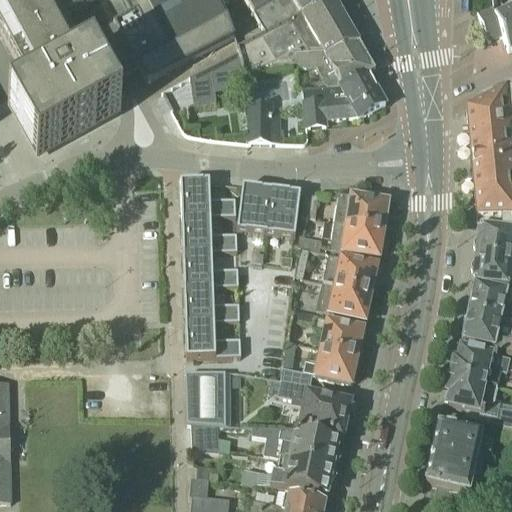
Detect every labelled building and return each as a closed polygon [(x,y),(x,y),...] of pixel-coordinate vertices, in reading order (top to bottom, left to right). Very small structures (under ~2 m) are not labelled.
[(0,0),(0,40),(9,56),(21,79),(26,88),(28,91),(32,98),(7,111),(36,164),(120,118),(106,92),(109,90),(85,46),(84,44),(84,45),(72,51),(59,28),(110,0),(119,0),(130,19),(112,29),(113,31),(137,75),(146,91),(232,44),(233,44),(227,26),(217,0),(0,0)] [(265,39),(333,4),(330,0),(242,0),(248,9),(247,10),(248,11),(249,10),(253,17),(250,18),(251,19),(253,18),(259,28),(258,29),(259,30),(260,29),(265,37),(265,39)] [(326,60),(358,48),(333,4),(265,39),(265,37),(263,38),(264,39),(251,45),(251,44),(249,45),(250,46),(237,53),(237,55),(243,75),(244,79),(242,80),(242,81),(244,81),(295,73),(294,59),(325,57),(326,60)] [(476,17),(487,46),(502,41),(507,56),(511,54),(511,10),(494,18),(491,11),(476,17)] [(295,73),(316,72),(327,92),(327,93),(367,79),(374,76),(358,48),(326,60),(325,57),(294,59),(295,73)] [(237,55),(236,55),(191,80),(194,106),(217,104),(216,95),(214,75),(238,72),(238,76),(243,75),(237,55)] [(369,83),(367,79),(327,93),(327,92),(301,93),(305,133),(325,131),(325,125),(356,121),(358,125),(362,123),(368,120),(371,118),(372,118),(381,113),(381,112),(384,110),(382,107),(383,106),(378,97),(377,97),(374,92),(377,91),(372,81),(369,83)] [(479,231),(511,234),(511,92),(499,98),(465,115),(471,172),(476,231),(479,231)] [(279,149),(279,129),(279,110),(247,110),(248,149),(279,149)] [(210,211),(210,193),(180,193),(181,228),(211,228),(236,228),(236,211),(210,211)] [(267,242),(272,196),(243,193),(238,239),(267,242)] [(267,242),(296,246),(302,200),(272,196),(267,242)] [(304,200),(301,220),(301,222),(314,224),(317,201),(304,200)] [(334,227),(382,236),(382,233),(385,231),(386,225),(384,222),(387,208),(338,200),(334,227)] [(382,236),(334,227),(329,255),(378,263),(380,249),(382,247),(383,240),(382,238),(382,236)] [(211,228),(181,228),(182,264),(212,264),(237,264),(237,247),(211,247),(211,228)] [(511,234),(479,231),(478,241),(474,245),(473,251),(476,256),(476,259),(511,263),(511,234)] [(309,255),(318,256),(320,245),(299,242),(297,253),(301,253),(309,255)] [(309,255),(301,253),(295,281),(303,283),(309,255)] [(474,279),(473,288),(511,292),(511,263),(476,259),(475,264),(472,267),(470,271),(471,275),(474,279)] [(322,288),(370,299),(370,297),(373,295),(374,289),(373,286),(376,272),(328,261),(322,288)] [(212,299),(238,299),(238,282),(212,282),(212,264),(182,264),(183,299),(212,299)] [(370,299),(322,288),(316,316),(364,327),(367,312),(369,311),(371,304),(369,301),(370,299)] [(468,314),(467,318),(511,327),(511,292),(473,288),(470,302),(468,302),(465,313),(468,314)] [(183,299),(183,335),(213,335),(238,335),(238,318),(213,318),(212,299),(183,299)] [(511,327),(467,318),(466,322),(463,322),(461,333),(463,333),(460,347),(511,358),(511,327)] [(324,338),(320,355),(356,362),(356,360),(359,358),(360,352),(359,349),(362,335),(315,324),(313,331),(312,335),(324,338)] [(239,353),(213,353),(213,335),(183,335),(184,370),(239,370),(239,353)] [(452,364),(449,381),(496,392),(499,377),(506,378),(507,373),(511,374),(511,364),(459,353),(457,365),(452,364)] [(355,364),(356,362),(320,355),(317,371),(304,368),(302,378),(302,379),(311,381),(350,390),(353,376),(356,374),(357,367),(355,364)] [(279,387),(281,387),(295,390),(309,392),(311,381),(302,379),(302,378),(297,377),(280,374),(279,387)] [(229,379),(209,379),(184,379),(186,430),(191,430),(218,432),(225,433),(230,433),(229,379)] [(503,431),(511,433),(511,416),(510,416),(511,411),(493,407),(496,392),(449,381),(445,398),(449,399),(447,411),(465,415),(464,422),(503,431)] [(295,390),(281,387),(278,402),(278,403),(292,406),(291,410),(304,413),(299,435),(334,442),(341,444),(344,431),(342,427),(343,424),(346,421),(348,409),(307,400),(309,392),(295,390)] [(7,388),(0,388),(0,508),(10,508),(9,467),(10,467),(9,429),(8,429),(7,388)] [(218,432),(191,430),(192,457),(220,459),(218,432)] [(511,433),(503,431),(500,445),(511,448),(511,433)] [(437,432),(430,462),(479,473),(480,470),(474,468),(476,460),(488,463),(492,445),(481,442),(437,432)] [(282,450),(279,464),(335,475),(336,467),(334,459),(333,459),(335,446),(299,438),(284,438),(285,433),(252,434),(252,441),(278,447),(279,448),(282,450)] [(479,473),(430,462),(424,491),(436,493),(431,511),(464,511),(471,482),(477,483),(479,473)] [(272,480),(269,491),(286,493),(324,501),(327,489),(328,489),(335,475),(279,464),(276,477),(272,476),(272,480)] [(190,483),(190,484),(207,485),(207,484),(216,485),(218,472),(197,470),(195,484),(190,483)] [(256,490),(258,478),(245,476),(243,488),(256,489),(256,490)] [(190,511),(227,511),(228,506),(205,503),(207,485),(190,484),(188,502),(191,502),(190,511)] [(251,511),(323,511),(324,508),(290,501),(290,500),(278,498),(275,511),(271,511),(252,508),(251,511)]
